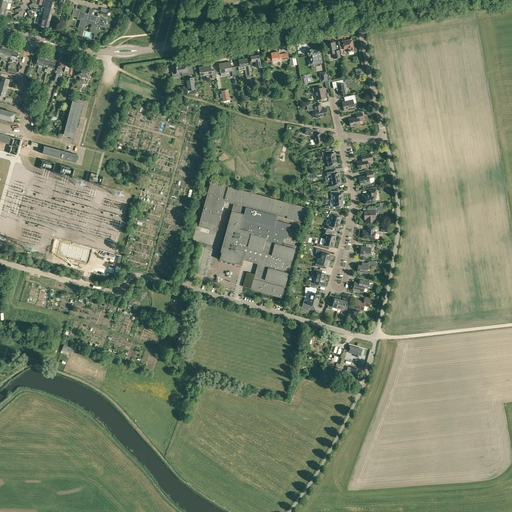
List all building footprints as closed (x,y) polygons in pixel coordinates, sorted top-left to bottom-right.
[(47,0),(45,7),(53,9),(55,3),(47,0)] [(0,1),(0,7),(7,10),(8,3),(0,1)] [(40,11),(40,12),(51,15),(53,9),(45,7),(44,9),(43,9),(42,12),(40,11)] [(86,20),(86,23),(92,24),(89,32),(94,34),(94,35),(94,36),(93,40),(97,41),(98,37),(99,31),(96,31),(98,25),(104,26),(106,19),(103,18),(100,17),(101,14),(98,13),(97,16),(92,15),(93,9),(90,8),(88,14),(86,20)] [(80,20),(78,29),(79,29),(77,35),(82,36),(86,23),(86,20),(88,14),(77,11),(77,10),(74,9),(72,15),(75,16),(75,17),(77,18),(77,19),(80,20)] [(40,12),(38,18),(50,21),(51,15),(40,12)] [(50,21),(38,18),(37,24),(48,27),(50,21)] [(342,42),(339,42),(341,53),(342,53),(341,49),(343,49),(346,49),(346,52),(353,51),(352,40),(342,42)] [(334,58),(340,57),(339,50),(336,51),(334,42),(327,43),(329,54),(333,53),(334,58)] [(7,48),(4,61),(6,61),(7,56),(11,57),(13,49),(13,48),(11,48),(10,48),(7,48)] [(13,49),(11,57),(9,62),(12,63),(12,60),(13,60),(14,58),(17,59),(19,51),(18,51),(18,50),(16,49),(15,50),(13,49)] [(308,66),(311,66),(311,67),(316,66),(315,63),(321,62),(319,49),(312,50),(311,49),(308,50),(307,51),(308,54),(309,55),(310,58),(307,58),(308,66)] [(285,60),(288,59),(287,53),(281,54),(281,55),(279,56),(278,51),(271,52),(272,55),(267,56),(268,60),(272,60),(273,60),(281,59),(282,59),(283,63),(286,63),(285,60)] [(38,67),(37,71),(37,72),(38,73),(40,74),(42,65),(44,57),(42,56),(40,55),(39,56),(38,55),(36,64),(40,65),(39,67),(38,67)] [(252,61),(256,61),(257,67),(261,66),(261,65),(259,55),(251,56),(252,61)] [(44,57),(42,65),(48,67),(50,59),(47,58),(47,57),(45,57),(44,57)] [(239,60),(239,64),(237,64),(239,71),(240,70),(245,70),(247,80),(248,80),(248,83),(253,82),(252,73),(250,64),(248,65),(247,58),(239,60)] [(50,59),(48,67),(54,68),(56,60),(55,60),(55,59),(53,59),(50,59)] [(56,70),(55,73),(54,72),(52,80),(57,81),(59,77),(63,61),(59,60),(56,70)] [(219,63),(221,72),(232,70),(230,61),(219,63)] [(173,65),(174,66),(171,66),(173,77),(180,76),(180,73),(182,72),(183,76),(193,74),(192,66),(186,67),(185,64),(184,63),(182,64),(178,65),(178,64),(173,65)] [(215,70),(211,70),(210,65),(199,67),(200,72),(197,73),(199,80),(201,80),(201,76),(212,74),(213,78),(216,77),(215,70)] [(79,91),(79,90),(85,68),(82,67),(82,66),(80,66),(79,67),(79,66),(76,75),(80,76),(79,78),(80,78),(79,81),(78,81),(77,88),(71,87),(70,90),(78,92),(79,91)] [(85,68),(79,90),(82,88),(85,77),(88,78),(91,70),(90,70),(90,69),(88,68),(88,69),(85,68)] [(321,82),(327,81),(326,72),(319,73),(321,82)] [(68,77),(63,95),(66,96),(70,82),(71,78),(68,77)] [(197,77),(193,78),(193,77),(185,78),(187,91),(195,90),(194,85),(198,84),(197,77)] [(333,89),(337,88),(339,95),(346,93),(344,83),(343,84),(342,80),(332,82),(333,89)] [(313,91),(315,91),(317,100),(325,98),(322,88),(320,88),(320,86),(312,88),(313,91)] [(222,97),(223,101),(230,99),(228,90),(221,91),(221,93),(220,94),(221,97),(222,97)] [(346,101),(342,102),(344,111),(355,109),(353,103),(356,103),(354,95),(345,97),(346,101)] [(74,138),(83,104),(72,101),(63,135),(74,138)] [(313,110),(315,111),(316,118),(326,116),(325,108),(321,109),(320,103),(315,105),(315,103),(306,105),(308,111),(313,110)] [(0,118),(13,122),(15,113),(0,109),(0,118)] [(356,117),(348,119),(350,127),(360,124),(359,120),(363,119),(362,113),(356,114),(356,117)] [(316,144),(323,143),(320,133),(313,135),(316,144)] [(0,141),(9,144),(11,137),(0,134),(0,141)] [(12,145),(19,147),(21,139),(14,137),(12,145)] [(19,147),(12,145),(10,153),(17,155),(19,147)] [(40,150),(43,151),(42,153),(75,163),(78,155),(44,146),(44,148),(41,148),(40,150)] [(323,158),(325,157),(326,161),(336,158),(334,153),(331,153),(330,150),(322,152),(323,158)] [(367,161),(372,160),(371,154),(361,156),(362,161),(356,162),(358,169),(368,167),(367,161)] [(336,158),(326,161),(327,166),(325,167),(326,170),(334,168),(333,165),(337,164),(336,158)] [(324,172),(325,175),(326,181),(330,180),(340,178),(339,172),(335,173),(334,170),(324,172)] [(369,178),(374,177),(372,171),(366,172),(366,176),(358,178),(360,185),(370,183),(369,178)] [(340,178),(330,180),(331,186),(328,187),(329,190),(338,188),(337,185),(341,184),(340,178)] [(275,220),(277,216),(301,223),(305,208),(210,182),(198,227),(204,228),(216,231),(224,202),(233,204),(220,252),(221,252),(219,260),(241,266),(243,260),(258,264),(259,265),(258,266),(256,275),(255,275),(248,273),(244,287),(250,289),(281,298),(285,285),(295,249),(282,245),(284,238),(286,239),(290,224),(275,220)] [(374,195),(377,195),(376,190),(368,191),(369,194),(362,195),(362,200),(364,199),(365,204),(375,203),(374,195)] [(330,200),(343,200),(343,194),(339,194),(339,191),(330,191),(331,200),(330,200)] [(343,200),(330,200),(330,205),(328,205),(324,206),(324,208),(325,209),(329,209),(339,209),(339,206),(343,206),(343,200)] [(374,211),(364,211),(364,219),(365,219),(365,222),(375,222),(375,213),(378,213),(378,207),(374,207),(374,211)] [(330,211),(329,214),(328,219),(330,220),(340,223),(341,217),(337,216),(338,213),(330,211)] [(330,220),(328,226),(326,225),(325,228),(333,230),(334,228),(338,229),(340,223),(330,220)] [(374,240),(374,239),(377,239),(378,238),(379,234),(378,233),(375,233),(375,232),(374,232),(375,226),(367,226),(366,231),(363,231),(362,238),(369,239),(369,240),(374,240)] [(325,239),(334,242),(336,236),(332,235),(333,232),(323,229),(322,232),(324,233),(324,235),(326,235),(325,239)] [(316,246),(320,247),(328,250),(329,247),(333,248),(334,242),(325,239),(321,238),(319,244),(317,243),(316,246)] [(61,242),(58,253),(86,261),(89,250),(61,242)] [(373,252),(374,245),(371,244),(371,248),(361,246),(360,254),(366,255),(366,257),(369,257),(369,256),(370,256),(370,252),(373,252)] [(321,255),(320,258),(329,261),(331,255),(325,253),(325,251),(316,248),(315,253),(321,255)] [(320,258),(318,263),(316,262),(315,266),(321,268),(322,265),(328,267),(329,261),(320,258)] [(358,265),(357,272),(359,272),(360,273),(361,273),(362,273),(367,274),(368,268),(368,267),(368,264),(366,263),(362,263),(362,264),(361,266),(359,265),(358,265)] [(317,273),(315,278),(324,280),(325,274),(319,273),(320,270),(314,268),(313,272),(317,273)] [(315,278),(314,281),(311,281),(309,285),(316,287),(316,284),(322,286),(324,280),(315,278)] [(368,288),(371,288),(372,288),(373,284),(372,283),(362,280),(361,284),(354,282),(353,290),(363,292),(364,287),(368,288)] [(309,298),(318,301),(320,295),(314,294),(314,291),(315,288),(310,286),(309,287),(305,287),(304,297),(309,298)] [(309,298),(308,302),(303,301),(302,307),(309,309),(310,305),(317,307),(318,301),(309,298)] [(331,310),(332,307),(338,308),(340,300),(334,298),(333,303),(332,303),(331,303),(331,304),(329,303),(327,308),(331,310)] [(355,300),(353,307),(352,310),(353,311),(357,312),(358,311),(359,309),(363,310),(364,305),(368,306),(370,300),(364,298),(363,302),(355,300)] [(340,300),(338,308),(341,309),(341,313),(345,314),(347,308),(344,307),(346,301),(340,300)] [(73,348),(63,345),(62,350),(71,353),(73,348)] [(361,355),(363,349),(349,345),(348,352),(361,355)] [(356,377),(357,373),(355,373),(356,369),(348,367),(347,371),(345,370),(344,373),(356,377)]
